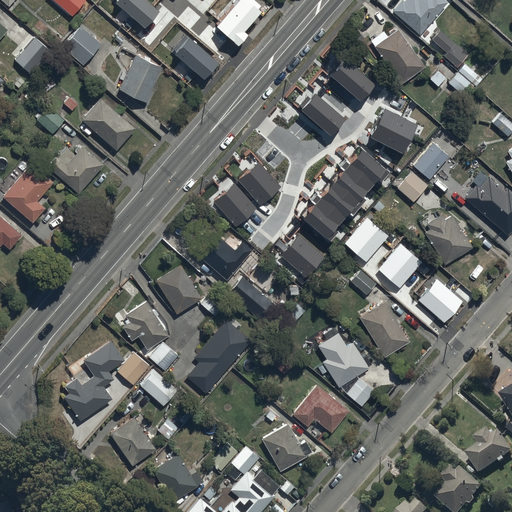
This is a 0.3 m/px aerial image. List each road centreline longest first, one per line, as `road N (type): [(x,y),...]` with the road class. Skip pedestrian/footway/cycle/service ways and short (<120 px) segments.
road 1 (secondary): [(0,375),(326,0)]
road 2 (residential): [(319,511),(511,290)]
road 3 (tertiary): [(0,421),(104,511)]
